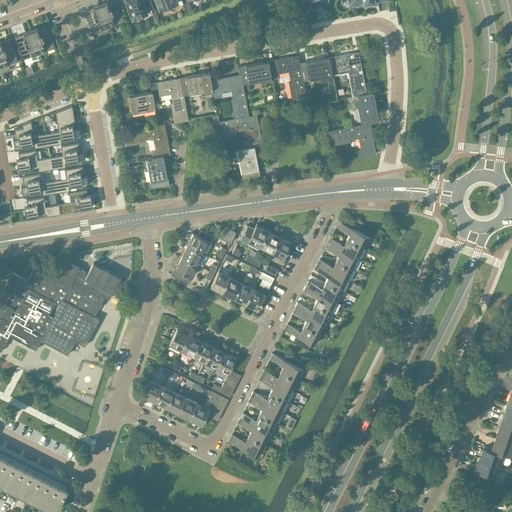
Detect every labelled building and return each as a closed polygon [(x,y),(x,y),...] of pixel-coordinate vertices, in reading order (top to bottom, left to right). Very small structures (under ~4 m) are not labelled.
[(99,3),(108,27),(124,21),(116,0),(111,0),(107,2),(106,1),(99,3)] [(125,0),(132,17),(131,18),(135,17),(135,19),(145,15),(144,13),(147,12),(146,12),(146,11),(153,8),(150,0),(125,0)] [(154,0),(155,2),(157,2),(160,8),(168,5),(169,8),(172,10),(176,8),(177,5),(176,2),(179,0),(154,0)] [(108,27),(99,3),(93,6),(93,7),(84,10),(92,33),(108,27)] [(30,29),(39,53),(55,47),(46,24),(37,28),(37,27),(30,29)] [(39,53),(30,29),(23,32),(24,33),(14,37),(23,59),(39,53)] [(0,62),(3,72),(10,69),(9,64),(18,61),(9,38),(0,42),(0,41),(0,62)] [(359,51),(328,57),(332,74),(332,75),(338,74),(348,72),(348,76),(352,97),(356,96),(367,94),(367,93),(359,51)] [(292,100),(306,97),(303,80),(299,63),(300,63),(298,55),(268,61),(271,78),(279,77),(278,73),(288,71),(290,80),(288,80),(292,100)] [(300,63),(299,63),(303,80),(309,79),(332,74),(328,57),(300,63)] [(242,84),(243,84),(271,78),(268,61),(238,66),(240,74),(242,84)] [(184,95),(189,94),(189,93),(212,89),(212,90),(213,90),(211,79),(209,72),(180,77),(184,95)] [(249,115),(243,84),(242,84),(240,74),(211,79),(213,90),(212,90),(213,97),(221,96),(220,92),(231,90),(233,99),(231,99),(234,118),(249,115)] [(174,122),(189,120),(184,95),(180,77),(150,83),(151,91),(153,101),(154,101),(161,99),(160,95),(171,93),(172,102),(170,102),(174,122)] [(122,96),(125,114),(132,113),(132,112),(155,108),(154,101),(153,101),(151,91),(122,96)] [(367,94),(356,96),(361,124),(361,125),(370,123),(370,124),(379,122),(373,92),(367,93),(367,94)] [(58,131),(46,133),(48,145),(61,143),(61,139),(80,135),(79,127),(77,127),(76,128),(75,120),(72,105),(55,111),(58,131)] [(249,115),(234,118),(219,121),(214,122),(216,136),(237,132),(236,131),(245,129),(247,139),(243,140),(244,147),(244,148),(254,146),(262,144),(257,114),(249,115)] [(14,138),(13,139),(14,147),(33,143),(34,147),(48,145),(46,133),(33,135),(31,120),(22,124),(22,127),(14,129),(15,134),(16,138),(14,138)] [(164,123),(121,131),(124,146),(144,142),(144,140),(153,138),(155,149),(151,150),(152,156),(152,157),(163,155),(170,154),(169,149),(164,123)] [(376,152),(370,124),(370,123),(361,125),(361,124),(327,131),(330,145),(350,141),(350,139),(358,138),(360,148),(356,149),(358,156),(376,153),(376,152)] [(63,154),(50,156),(52,169),(65,166),(65,162),(84,159),(83,151),(81,151),(80,151),(79,144),(78,142),(61,145),(63,154)] [(244,147),(236,148),(242,178),(260,175),(254,146),(244,148),(244,147)] [(19,157),(16,158),(17,162),(18,170),(38,167),(38,171),(52,169),(50,156),(37,159),(36,149),(18,152),(19,157)] [(151,188),(169,184),(163,155),(152,157),(152,156),(145,158),(151,188)] [(67,178),(54,180),(56,192),(69,190),(69,186),(76,185),(76,186),(86,185),(85,183),(88,182),(87,174),(85,174),(84,175),(83,171),(82,165),(65,168),(67,178)] [(22,185),(21,186),(22,194),(42,190),(42,194),(56,192),(54,180),(41,182),(40,173),(22,176),(23,181),(24,185),(22,185)] [(71,201),(58,203),(60,214),(73,211),(73,209),(92,206),(91,198),(90,194),(87,194),(86,189),(69,192),(71,201)] [(27,204),(24,205),(25,209),(26,217),(46,214),(46,216),(60,214),(58,203),(45,206),(44,196),(26,199),(27,204)] [(363,247),(368,236),(338,220),(335,226),(349,233),(346,238),(363,247)] [(248,225),(240,240),(258,249),(259,246),(260,246),(268,231),(256,224),(254,228),(248,225)] [(220,237),(230,242),(236,231),(226,226),(220,237)] [(212,235),(211,235),(201,229),(198,235),(193,233),(187,245),(203,253),(212,235)] [(271,252),(279,236),(268,231),(260,246),(271,252)] [(279,236),(271,252),(283,258),(291,242),(279,236)] [(363,247),(346,238),(343,244),(329,237),(327,242),(357,258),(363,247)] [(335,260),(352,268),(357,258),(327,242),(324,247),(338,254),(335,260)] [(181,257),(197,265),(203,253),(187,245),(181,257)] [(217,254),(222,256),(226,249),(221,247),(217,254)] [(227,253),(224,258),(231,262),(234,257),(227,253)] [(252,263),(254,258),(247,254),(244,259),(252,263)] [(197,265),(181,257),(176,267),(174,267),(170,274),(187,283),(191,276),(197,265)] [(254,258),(252,263),(258,266),(261,262),(254,258)] [(352,268),(335,260),(332,265),(318,259),(316,264),(347,279),(352,268)] [(80,268),(67,261),(57,279),(34,266),(27,279),(12,271),(0,293),(0,350),(1,351),(10,335),(36,349),(41,340),(68,354),(75,340),(84,345),(99,318),(94,315),(104,296),(109,298),(120,277),(93,262),(85,277),(77,272),(80,268)] [(243,262),(241,267),(248,270),(250,265),(243,262)] [(209,271),(213,273),(217,265),(212,263),(209,271)] [(266,263),(263,269),(275,274),(278,269),(266,263)] [(347,279),(316,264),(313,269),(327,276),(324,281),(341,290),(347,279)] [(250,265),(248,270),(255,274),(257,269),(250,265)] [(218,270),(210,286),(222,292),(230,276),(218,270)] [(262,271),(259,277),(271,283),(274,277),(262,271)] [(234,298),(242,282),(230,276),(222,292),(234,298)] [(341,290),(324,281),(322,287),(308,280),(305,285),(336,300),(341,290)] [(246,303),(254,287),(242,282),(234,298),(246,303)] [(336,300),(305,285),(303,290),(316,297),(314,303),(331,311),(336,300)] [(254,287),(246,303),(257,309),(265,293),(254,287)] [(331,311),(314,303),(311,308),(297,301),(294,307),(325,322),(331,311)] [(325,322),(294,307),(292,312),(306,319),(303,324),(320,333),(325,322)] [(286,323),(284,328),(296,334),(293,340),(308,347),(311,342),(314,344),(320,333),(303,324),(300,330),(286,323)] [(171,340),(169,344),(181,350),(189,334),(177,328),(171,340)] [(189,334),(181,350),(193,355),(200,340),(189,334)] [(200,340),(193,355),(204,361),(212,346),(200,340)] [(212,346),(204,361),(216,367),(224,352),(212,346)] [(224,352),(216,367),(228,373),(230,369),(235,357),(224,352)] [(272,352),(269,358),(283,365),(280,370),(297,379),(302,368),(298,366),(300,360),(286,353),(284,359),(272,352)] [(167,360),(165,364),(179,371),(181,366),(167,359),(167,360)] [(161,371),(175,378),(178,374),(164,367),(161,371)] [(230,369),(228,373),(227,375),(238,380),(240,375),(230,369)] [(297,379),(280,370),(277,376),(263,369),(261,374),(291,390),(297,379)] [(191,371),(188,376),(202,383),(205,378),(191,371)] [(291,390),(261,374),(258,379),(272,386),(269,392),(286,400),(291,390)] [(238,380),(227,375),(224,380),(235,386),(238,380)] [(187,378),(184,383),(199,390),(201,385),(187,378)] [(151,380),(143,395),(155,401),(163,386),(151,380)] [(232,391),(235,386),(224,380),(221,386),(232,391)] [(163,386),(155,401),(167,407),(174,392),(163,386)] [(221,387),(219,391),(230,396),(232,391),(221,386),(221,387)] [(286,400),(269,392),(266,397),(252,391),(250,396),(281,411),(286,400)] [(174,392),(167,407),(178,413),(186,397),(174,392)] [(228,399),(217,393),(215,398),(215,399),(225,404),(228,399)] [(281,411),(250,396),(247,401),(261,408),(258,413),(275,422),(281,411)] [(186,397),(178,413),(190,419),(198,403),(186,397)] [(225,404),(215,399),(212,405),(223,410),(225,404)] [(198,403),(190,419),(202,425),(207,415),(209,410),(210,409),(198,403)] [(511,405),(507,403),(503,415),(511,417),(511,405)] [(209,410),(220,415),(223,410),(212,405),(210,409),(209,410)] [(209,410),(207,415),(217,421),(220,415),(209,410)] [(275,422),(258,413),(255,419),(242,412),(239,417),(270,433),(275,422)] [(511,417),(503,415),(499,426),(511,430),(511,417)] [(270,433),(239,417),(237,422),(250,429),(248,435),(265,443),(270,433)] [(511,430),(499,426),(495,438),(511,443),(511,430)] [(231,433),(227,441),(258,456),(265,443),(248,435),(245,440),(231,433)] [(511,443),(495,438),(492,449),(504,453),(504,454),(511,456),(511,454),(511,443)] [(480,458),(500,465),(504,454),(504,453),(492,449),(484,446),(480,458)] [(0,480),(4,482),(5,483),(13,487),(14,487),(22,491),(23,492),(31,496),(32,496),(40,500),(40,501),(49,505),(55,508),(56,508),(67,487),(0,453),(0,480)] [(500,465),(480,458),(476,470),(496,476),(500,465)]
